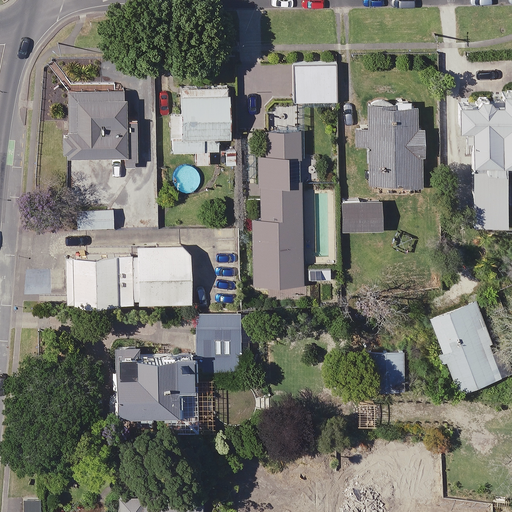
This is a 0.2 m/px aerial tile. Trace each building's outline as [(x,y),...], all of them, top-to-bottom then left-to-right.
[(294,100),(294,102),(336,104),(337,63),(295,61),(295,67),(294,100)] [(229,83),(181,84),(182,115),(171,115),(172,152),(196,151),(196,164),(211,163),(210,138),(230,137),(229,83)] [(119,85),(69,86),(69,156),(127,155),(127,165),(137,165),(137,122),(128,122),(127,89),(119,89),(119,85)] [(473,134),(473,164),(483,164),(483,169),(508,170),(508,165),(511,165),(511,94),(504,95),(503,105),(460,105),(460,134),(473,134)] [(417,110),(370,108),(367,183),(422,185),(424,128),(416,127),(417,110)] [(300,159),(300,132),(243,132),(243,213),(256,213),(255,285),(303,285),(304,180),(314,180),(314,159),(300,159)] [(385,230),(384,203),(343,203),(343,230),(385,230)] [(114,209),(76,212),(77,229),(115,226),(114,209)] [(192,303),(190,245),(138,247),(138,255),(67,258),(69,308),(192,303)] [(503,378),(476,301),(430,318),(457,394),(503,378)] [(196,359),(196,374),(240,374),(241,312),(196,311),(196,359)] [(404,349),(364,349),(363,386),(404,387),(404,349)] [(196,374),(196,359),(118,359),(117,415),(178,415),(178,389),(196,389),(196,374)] [(417,511),(420,507),(434,507),(436,450),(354,448),(353,505),(366,505),(363,511),(417,511)] [(262,472),(232,472),(232,511),(328,511),(328,491),(262,491),(262,472)] [(120,511),(204,511),(205,496),(121,496),(120,511)]
